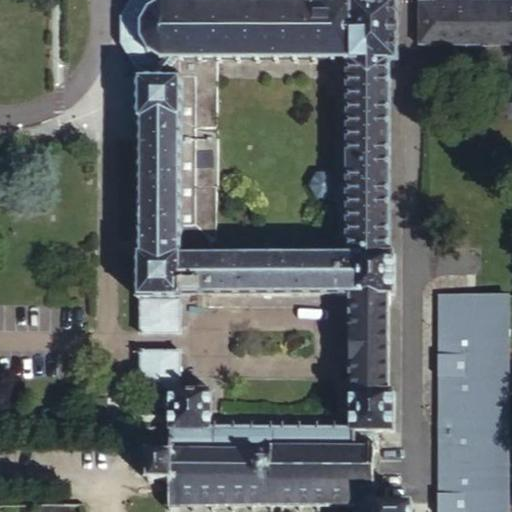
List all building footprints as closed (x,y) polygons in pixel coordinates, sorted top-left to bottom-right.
[(134,0),(126,14),(122,13),(120,18),(126,19),(125,39),(120,40),(121,46),(125,45),(134,59),(131,62),(134,66),(137,63),(142,68),(142,77),(139,78),(138,122),(142,123),(142,253),(139,253),(138,298),(142,299),(141,331),(180,333),(179,297),(183,298),(183,292),(354,292),(353,426),(376,427),(376,433),(395,433),(395,389),(390,389),(390,293),(395,294),(395,254),(390,254),(391,61),(399,61),(398,1),(377,1),(360,1),(347,2),(347,4),(329,4),(316,3),(315,0),(310,0),(311,4),(295,4),(295,0),(289,0),(290,4),(278,3),(278,0),(272,0),(273,4),(259,4),(259,0),(253,0),(254,3),(238,3),(238,0),(233,0),(233,4),(220,4),(220,0),(215,0),(216,3),(215,3),(205,3),(203,3),(202,0),(197,0),(197,4),(185,4),(185,0),(134,0)] [(511,0),(438,0),(438,3),(419,2),(418,46),(511,47),(511,0)] [(511,106),(491,105),(491,115),(511,116),(511,106)] [(507,511),(508,461),(501,461),(501,405),(508,405),(508,324),(502,324),(502,294),(476,294),(476,299),(442,298),(442,293),(440,293),(438,511),(507,511)] [(509,511),(511,294),(502,294),(502,324),(508,324),(508,405),(501,405),(501,461),(508,461),(507,511),(509,511)] [(169,389),(168,420),(174,420),(174,424),(190,424),(189,420),(195,420),(195,424),(211,425),(211,420),(214,420),(214,388),(181,388),(182,351),(141,350),(141,389),(169,389)] [(164,423),(164,425),(164,428),(169,428),(169,447),(165,446),(165,452),(151,451),(151,448),(145,448),(145,453),(141,453),(141,457),(147,457),(147,475),(141,474),(141,478),(146,479),(145,482),(151,483),(151,479),(165,479),(165,485),(169,485),(169,502),(165,502),(165,506),(171,506),(170,510),(176,511),(176,506),(190,507),(190,510),(195,510),(195,506),(210,507),(210,511),(217,511),(217,506),(228,507),(228,511),(233,511),(233,507),(247,507),(247,511),(252,511),(252,507),(266,507),(266,511),(270,511),(271,511),(271,507),(278,507),(278,511),(284,511),(284,507),(295,508),(295,511),(299,511),(300,508),(314,508),(314,511),(319,511),(319,508),(332,508),(333,511),(338,511),(338,508),(350,508),(374,508),(375,489),(380,489),(380,485),(375,484),(375,455),(379,455),(380,449),(376,449),(376,433),(376,427),(353,426),(338,426),(338,421),(333,422),(333,426),(319,426),(319,422),(314,422),(315,427),(300,426),(300,422),(295,422),(295,427),(283,426),(283,422),(279,422),(279,426),(271,426),(271,421),(267,421),(267,426),(253,426),(253,421),(248,421),(248,426),(234,425),(234,421),(230,421),(229,425),(216,425),(217,420),(214,420),(211,420),(211,425),(195,424),(195,420),(189,420),(190,424),(174,424),(174,420),(168,420),(169,423),(164,423)] [(374,508),(350,508),(350,511),(412,511),(412,503),(382,503),(382,489),(380,489),(375,489),(374,508)]
